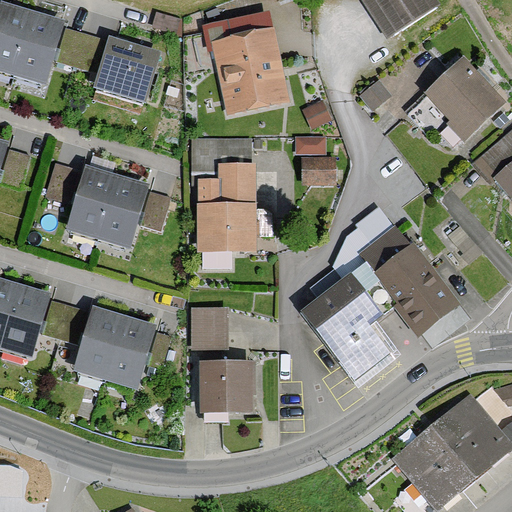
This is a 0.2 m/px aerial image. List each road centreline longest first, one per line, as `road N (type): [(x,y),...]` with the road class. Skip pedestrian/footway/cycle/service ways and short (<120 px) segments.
road 1 (residential): [(331,55),(364,157),(291,315),(326,442)]
road 2 (tertiary): [(326,442),(269,464),(200,473),(125,466),(68,447)]
road 3 (tertiary): [(496,348),(447,358),(326,442)]
